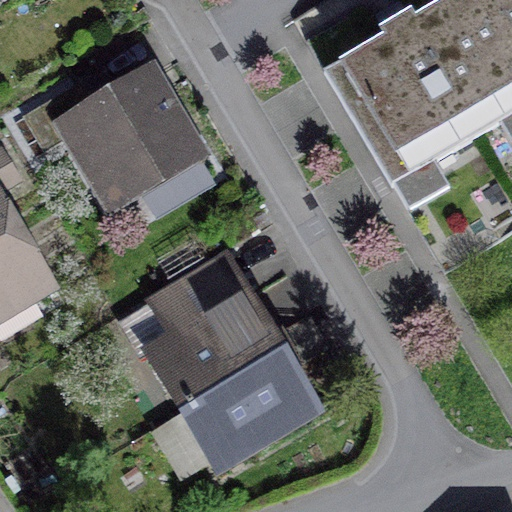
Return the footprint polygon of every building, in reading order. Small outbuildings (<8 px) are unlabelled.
[(0,0),(0,31),(53,0),(0,0)] [(511,144),(511,65),(474,0),(431,0),(401,18),(396,9),(364,27),(370,37),(317,67),(400,210),(442,186),(429,162),(498,122),(511,145),(511,144)] [(511,0),(474,0),(511,65),(511,0)] [(158,79),(54,139),(105,227),(208,169),(158,79)] [(0,320),(43,296),(0,219),(0,320)] [(154,340),(239,295),(221,261),(136,306),(154,340)] [(239,295),(154,340),(129,353),(162,414),(272,356),(239,295)] [(272,356),(162,414),(195,478),(306,420),(272,356)]
